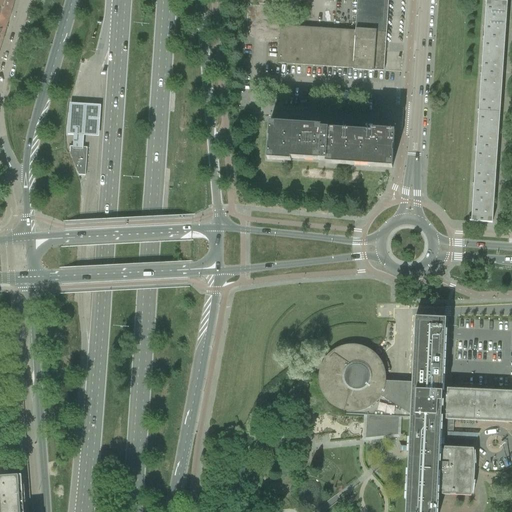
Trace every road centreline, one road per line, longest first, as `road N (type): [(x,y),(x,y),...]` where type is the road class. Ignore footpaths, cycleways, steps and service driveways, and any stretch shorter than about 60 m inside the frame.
road 1 (primary): [(121,0),(81,511)]
road 2 (primary): [(131,511),(166,0)]
road 3 (residential): [(264,20),(259,109),(416,120)]
road 4 (primary): [(170,511),(218,271)]
road 5 (primary): [(31,277),(46,511)]
road 6 (primary): [(217,228),(198,0)]
road 7 (secondary): [(217,228),(28,238)]
road 8 (secondary): [(31,277),(218,271)]
road 9 (primary): [(69,0),(24,178)]
road 10 (secondary): [(218,271),(383,257)]
road 11 (secondary): [(381,240),(217,228)]
road 12 (tertiary): [(416,120),(424,0)]
